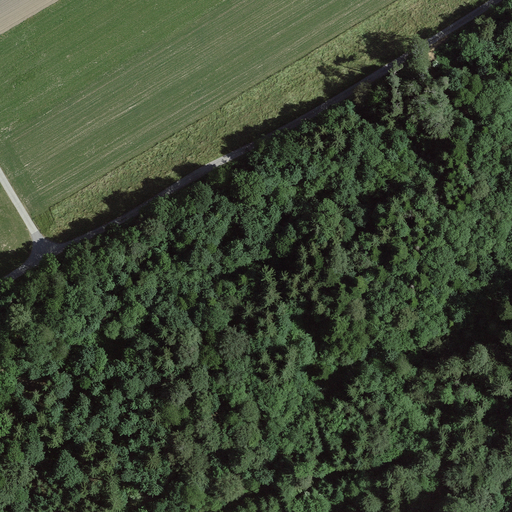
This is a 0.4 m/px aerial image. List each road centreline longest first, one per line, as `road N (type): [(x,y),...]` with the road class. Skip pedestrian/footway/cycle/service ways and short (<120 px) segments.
road 1 (track): [(48,255),(501,0)]
road 2 (track): [(511,496),(387,461),(203,511)]
road 3 (track): [(511,114),(453,104),(415,53)]
